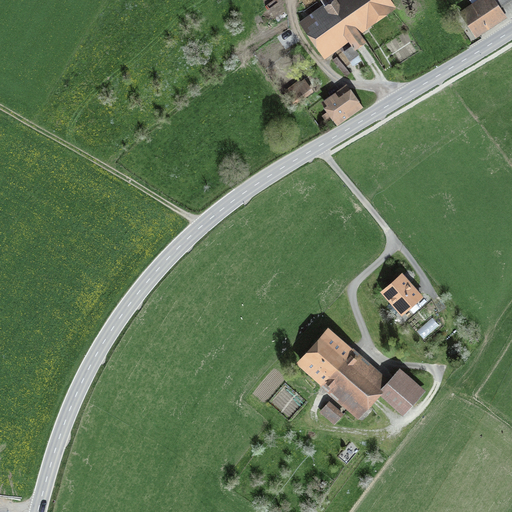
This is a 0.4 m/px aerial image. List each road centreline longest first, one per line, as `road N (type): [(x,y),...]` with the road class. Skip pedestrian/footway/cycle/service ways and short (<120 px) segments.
road 1 (secondary): [(511,30),(267,177),(181,244),(97,352),(37,511)]
road 2 (track): [(202,224),(0,107)]
